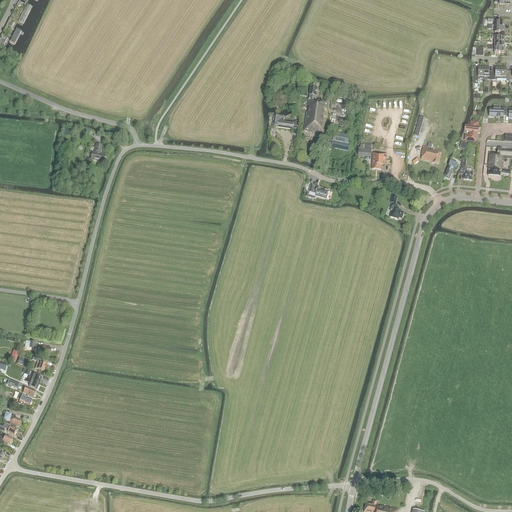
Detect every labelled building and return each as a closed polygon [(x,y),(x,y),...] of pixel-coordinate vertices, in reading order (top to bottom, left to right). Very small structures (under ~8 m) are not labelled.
[(32,6),(27,4),(20,17),(25,20),(32,6)] [(18,33),(14,30),(7,44),(11,46),(18,33)] [(478,87),(478,80),(480,80),(480,77),(483,77),(484,67),(478,67),(478,70),(475,70),(474,87),(478,87)] [(487,77),(487,80),(492,81),(492,73),(489,73),(489,68),(484,67),(483,77),(487,77)] [(495,68),(495,73),(492,73),(492,81),(500,81),(501,68),(495,68)] [(506,75),(506,68),(501,68),(500,81),(506,81),(506,82),(509,82),(509,81),(509,75),(506,75)] [(324,133),(329,102),(316,100),(318,88),(311,87),(307,111),(304,131),(319,133),(319,132),(324,133)] [(511,107),(502,107),(502,109),(504,109),(503,114),(508,114),(508,116),(511,116),(511,107)] [(489,108),(489,115),(497,115),(497,117),(503,117),(503,114),(504,109),(502,109),(489,108)] [(272,127),(293,130),(292,134),(297,134),(299,123),(299,120),(293,122),(293,124),(283,123),(284,118),(273,116),(272,127)] [(465,141),(476,142),(477,133),(479,133),(479,128),(477,128),(478,123),(470,122),(470,127),(466,127),(466,132),(469,132),(469,136),(465,136),(465,141)] [(324,141),(323,148),(327,148),(326,150),(331,150),(331,149),(331,148),(348,152),(349,145),(348,135),(335,132),(332,141),(328,140),(327,141),(324,141)] [(95,144),(94,153),(92,152),(90,160),(104,162),(106,155),(100,154),(102,146),(95,144)] [(361,145),(359,149),(358,149),(358,156),(371,157),(372,150),(372,145),(364,144),(364,145),(361,145)] [(438,164),(441,151),(435,150),(423,147),(421,155),(422,155),(421,160),(432,162),(432,163),(438,164)] [(502,171),(503,157),(511,157),(511,150),(501,150),(501,148),(498,147),(497,156),(489,155),(487,169),(489,169),(488,176),(500,177),(500,171),(502,171)] [(386,166),(386,154),(372,153),(371,169),(381,170),(382,166),(386,166)] [(461,166),(458,174),(464,175),(463,180),(472,181),(473,173),(470,172),(471,169),(466,169),(467,167),(465,167),(466,160),(463,159),(461,166)] [(458,165),(450,162),(448,166),(449,167),(448,169),(444,178),(450,180),(453,171),(453,170),(453,168),(456,169),(458,165)] [(316,194),(315,194),(327,198),(329,191),(317,188),(315,187),(310,186),(309,192),(313,193),(316,194)] [(402,219),(404,214),(400,213),(401,210),(397,209),(398,206),(391,204),(390,208),(391,208),(390,211),(392,211),(390,218),(398,220),(398,218),(402,219)] [(30,342),(29,348),(34,349),(34,350),(34,351),(35,352),(36,353),(37,353),(38,354),(49,356),(50,348),(39,346),(35,346),(35,342),(30,342)] [(19,352),(14,350),(9,361),(15,364),(19,352)] [(46,365),(41,363),(42,360),(33,357),(32,360),(37,362),(35,368),(44,371),(46,365)] [(28,376),(27,379),(39,384),(41,378),(34,375),(32,379),(31,379),(31,378),(30,378),(31,377),(29,376),(28,376)] [(9,379),(6,385),(18,390),(19,387),(25,390),(23,393),(26,394),(33,397),(36,392),(28,388),(28,387),(24,386),(9,379)] [(39,384),(27,379),(25,382),(28,383),(29,382),(30,381),(31,382),(29,387),(36,390),(39,384)] [(15,393),(15,395),(14,398),(18,400),(18,399),(20,400),(19,404),(23,406),(24,403),(30,406),(32,400),(26,398),(27,397),(15,392),(15,393)] [(10,423),(18,427),(21,421),(13,417),(13,418),(11,417),(11,415),(6,413),(3,420),(9,422),(10,423)] [(0,423),(0,429),(5,431),(6,429),(8,430),(7,432),(14,436),(17,430),(10,427),(11,426),(5,423),(4,426),(0,423)] [(0,442),(4,443),(5,442),(9,445),(12,439),(6,435),(3,434),(2,436),(0,435),(0,442)] [(397,511),(398,510),(376,505),(377,502),(373,501),(372,505),(366,504),(364,511),(397,511)]
